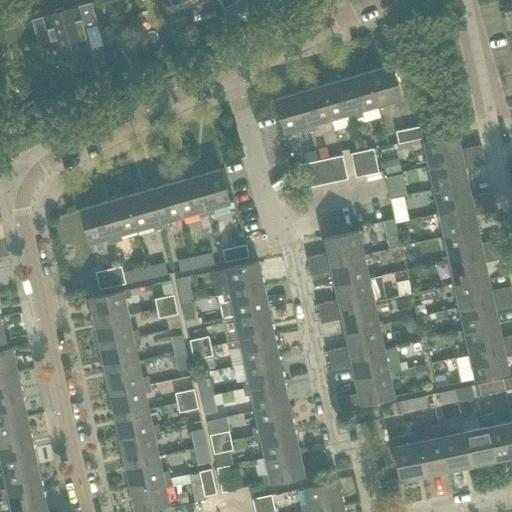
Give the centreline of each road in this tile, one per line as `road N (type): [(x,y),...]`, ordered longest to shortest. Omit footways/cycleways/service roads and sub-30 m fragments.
road 1 (residential): [(86,511),(18,167)]
road 2 (residential): [(376,511),(328,398),(273,211)]
road 3 (residential): [(511,245),(462,0)]
road 4 (residential): [(18,167),(228,71)]
road 5 (residential): [(228,71),(374,0)]
road 6 (residential): [(273,211),(228,71)]
